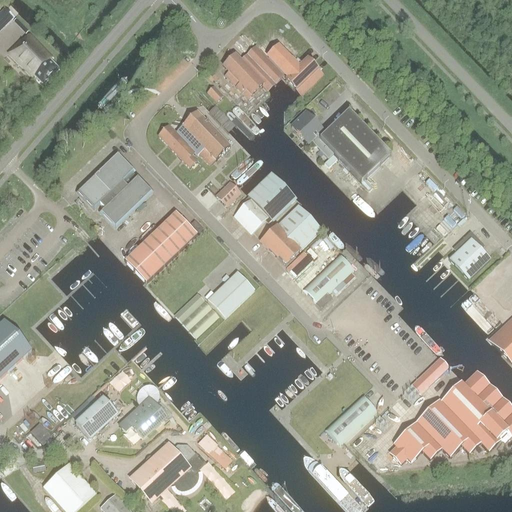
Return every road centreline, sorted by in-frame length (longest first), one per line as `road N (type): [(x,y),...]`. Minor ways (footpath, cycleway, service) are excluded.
road 1 (unclassified): [(511,249),(289,14),(260,6),(214,46)]
road 2 (unclassified): [(214,46),(145,115),(141,148),(319,334)]
road 3 (tertiary): [(0,167),(146,0)]
road 4 (tertiary): [(511,126),(391,0)]
